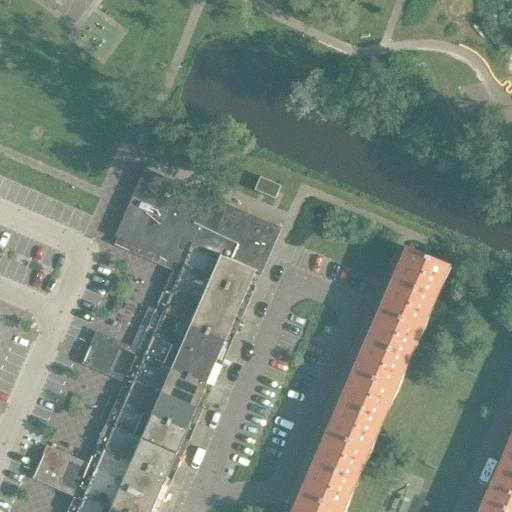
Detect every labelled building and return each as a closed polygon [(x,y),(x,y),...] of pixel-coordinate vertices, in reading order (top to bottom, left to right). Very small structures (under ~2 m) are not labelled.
[(0,102),(0,172),(83,209),(109,152),(0,102)] [(115,236),(183,266),(252,295),(281,227),(145,168),(115,236)] [(254,190),(275,199),(281,185),(260,176),(254,190)] [(392,283),(381,309),(423,327),(450,266),(408,247),(396,274),(394,273),(390,282),(392,283)] [(252,295),(183,266),(173,289),(241,320),(252,295)] [(241,320),(173,289),(163,311),(232,341),(241,320)] [(364,343),(365,344),(354,370),(397,388),(423,327),(381,309),(370,334),(368,334),(364,343)] [(163,311),(153,334),(222,364),(232,341),(163,311)] [(84,363),(106,372),(119,343),(97,333),(84,363)] [(153,334),(143,357),(212,387),(222,364),(153,334)] [(143,357),(133,380),(202,410),(212,387),(143,357)] [(339,405),(328,431),(370,449),(397,388),(354,370),(343,396),(341,395),(337,405),(339,405)] [(133,380),(123,403),(192,433),(202,410),(133,380)] [(123,403),(113,426),(182,456),(192,433),(123,403)] [(113,426),(103,448),(172,479),(182,456),(113,426)] [(312,466),(301,492),(344,510),(370,449),(328,431),(317,457),(315,456),(311,466),(312,466)] [(511,438),(511,439),(485,499),(511,510),(511,438)] [(35,477),(57,486),(69,457),(47,448),(35,477)] [(103,448),(94,471),(162,501),(172,479),(103,448)] [(94,471),(84,494),(124,511),(157,511),(162,501),(94,471)] [(343,511),(344,510),(301,492),(292,511),(343,511)] [(124,511),(84,494),(75,511),(124,511)] [(511,511),(511,510),(485,499),(479,511),(511,511)]
